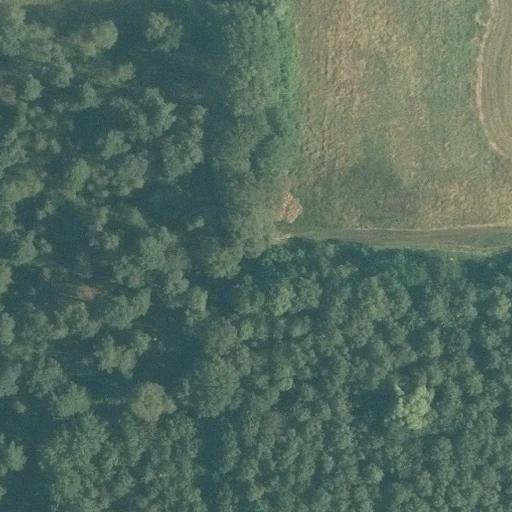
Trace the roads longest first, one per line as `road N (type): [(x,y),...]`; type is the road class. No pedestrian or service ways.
road 1 (track): [(243,0),(247,238),(216,335),(208,511)]
road 2 (track): [(0,263),(245,150)]
road 3 (track): [(37,511),(38,453),(63,422),(120,411),(210,410)]
